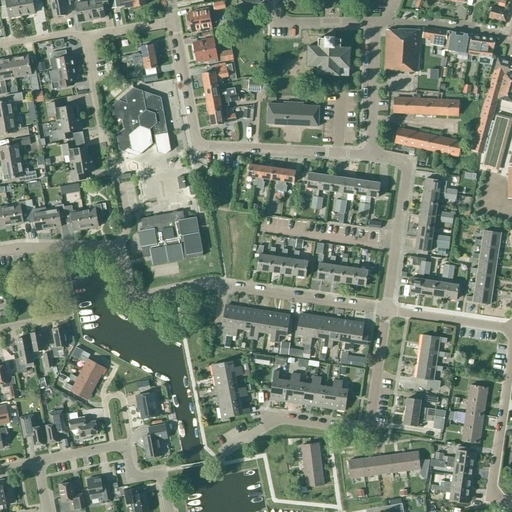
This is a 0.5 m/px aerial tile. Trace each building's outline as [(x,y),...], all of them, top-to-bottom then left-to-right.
[(9,18),(22,16),(19,0),(0,0),(2,7),(7,6),(9,18)] [(19,0),(22,16),(35,13),(32,2),(38,1),(38,0),(19,0)] [(70,1),(70,0),(51,0),(54,17),(67,14),(66,6),(71,5),(70,1)] [(79,22),(92,20),(88,1),(82,2),(81,0),(70,0),(70,1),(75,0),(79,22)] [(93,0),(88,1),(92,20),(104,17),(103,12),(109,11),(106,0),(93,0)] [(111,0),(112,9),(121,7),(119,0),(111,0)] [(123,0),(126,9),(134,7),(146,5),(144,0),(123,0)] [(224,1),(213,3),(214,10),(225,8),(224,1)] [(489,18),(505,22),(508,11),(492,7),(489,18)] [(188,13),(189,23),(215,18),(215,14),(209,15),(208,8),(197,10),(198,11),(188,13)] [(216,22),(215,18),(189,23),(191,32),(201,30),(201,31),(212,29),(211,23),(216,22)] [(430,44),(445,46),(448,32),(424,28),(422,38),(431,39),(430,44)] [(384,71),(418,72),(420,30),(398,29),(398,30),(386,30),(384,71)] [(445,50),(457,52),(460,33),(448,32),(445,50)] [(471,35),(460,33),(457,52),(468,54),(471,35)] [(481,45),(482,36),(472,35),(467,63),(471,62),(473,56),(479,57),(481,45)] [(493,59),(496,39),(482,36),(481,45),(479,57),(478,64),(492,66),(493,59)] [(195,52),(215,49),(213,38),(203,40),(203,41),(193,43),(195,52)] [(339,76),(349,76),(351,48),(340,47),(341,39),(334,39),(325,39),(318,38),(318,46),(308,46),(307,66),(317,67),(317,75),(339,76)] [(123,62),(133,60),(155,56),(153,44),(141,47),(143,55),(139,55),(139,54),(122,57),(123,62)] [(217,59),(215,49),(195,52),(197,62),(207,60),(207,61),(217,59)] [(55,59),(57,70),(75,67),(73,55),(67,56),(66,50),(52,53),(53,59),(55,59)] [(221,63),(231,61),(229,51),(219,52),(221,63)] [(30,69),(28,55),(12,58),(15,78),(28,75),(31,87),(32,87),(38,86),(35,68),(30,69)] [(145,70),(157,67),(155,56),(133,60),(134,65),(141,64),(140,62),(144,62),(145,70)] [(0,60),(0,82),(1,86),(2,94),(7,93),(6,86),(5,80),(15,78),(12,58),(0,60)] [(511,69),(511,61),(497,58),(494,71),(504,74),(510,75),(511,69)] [(73,85),(71,79),(77,78),(75,67),(57,70),(50,72),(53,89),(73,85)] [(445,68),(444,68),(443,76),(450,77),(451,69),(445,68)] [(127,73),(128,79),(142,76),(143,76),(142,70),(127,73)] [(202,74),(204,88),(217,86),(216,79),(228,77),(227,72),(227,70),(215,72),(202,74)] [(478,129),(472,150),(483,153),(484,152),(492,121),(498,99),(505,74),(494,71),(491,82),(487,94),(484,106),(481,118),(478,129)] [(143,76),(142,76),(143,82),(143,83),(144,83),(157,80),(158,80),(157,79),(156,74),(146,75),(143,76)] [(498,99),(511,102),(511,75),(505,74),(498,99)] [(249,80),(248,91),(261,92),(261,81),(249,80)] [(235,88),(218,91),(217,86),(204,88),(206,100),(236,95),(235,88)] [(111,107),(113,117),(122,120),(124,129),(117,135),(119,150),(138,156),(141,153),(152,143),(156,145),(158,153),(165,155),(170,150),(168,136),(161,98),(151,95),(134,88),(111,107)] [(43,91),(36,92),(37,102),(44,101),(43,91)] [(0,101),(0,118),(14,116),(11,103),(23,101),(22,93),(4,96),(5,101),(0,101)] [(236,95),(206,100),(209,112),(222,110),(230,108),(228,102),(239,100),(238,94),(236,95)] [(394,98),(394,112),(415,113),(416,99),(394,98)] [(436,114),(437,100),(416,99),(415,113),(436,114)] [(459,101),(437,100),(436,114),(458,115),(459,101)] [(56,122),(77,118),(74,105),(62,107),(61,101),(48,104),(50,115),(55,114),(56,122)] [(267,124),(318,127),(319,107),(303,106),(303,103),(284,102),(284,105),(268,104),(267,124)] [(235,114),(223,116),(222,110),(209,112),(211,126),(224,123),(236,121),(235,114)] [(35,112),(28,113),(30,123),(37,122),(35,112)] [(486,153),(482,166),(496,169),(510,118),(496,115),(495,121),(492,121),(484,152),(486,153)] [(28,127),(21,128),(20,124),(15,125),(14,116),(0,118),(0,134),(11,133),(12,138),(29,135),(28,127)] [(77,118),(56,122),(57,129),(56,130),(58,141),(73,138),(71,132),(81,130),(79,117),(77,118)] [(416,147),(419,133),(398,129),(395,143),(416,147)] [(437,151),(440,138),(419,133),(416,147),(437,151)] [(0,154),(2,163),(21,160),(20,152),(25,151),(24,146),(31,145),(29,137),(12,140),(13,145),(0,147),(0,154)] [(461,142),(440,138),(437,151),(458,156),(461,142)] [(74,162),(88,160),(88,159),(86,147),(75,149),(74,143),(62,145),(64,156),(69,155),(70,163),(74,162)] [(94,171),(92,159),(88,159),(88,160),(74,162),(76,170),(71,171),(72,181),(84,179),(83,173),(94,171)] [(23,169),(21,160),(2,163),(4,179),(19,177),(19,182),(37,179),(35,171),(29,172),(28,168),(23,169)] [(253,187),(258,188),(261,166),(250,164),(248,176),(256,178),(255,181),(254,181),(253,187)] [(272,168),(261,166),(258,188),(263,189),(264,182),(262,182),(263,179),(271,180),(272,168)] [(281,191),(284,169),(272,168),(271,180),(278,181),(278,184),(276,184),(276,190),(281,191)] [(295,171),(284,169),(281,191),(286,192),(286,186),(285,185),(286,182),(294,183),(295,171)] [(316,209),(318,196),(319,189),(321,175),(309,173),(307,188),(313,189),(311,208),(316,209)] [(319,189),(330,191),(333,176),(321,175),(319,189)] [(177,177),(179,189),(186,188),(184,176),(177,177)] [(342,193),(344,178),(333,176),(330,191),(342,193)] [(344,213),(346,200),(347,193),(354,194),(356,180),(344,178),(342,193),(341,200),(340,212),(344,213)] [(456,195),(457,190),(439,188),(440,181),(426,178),(424,190),(439,193),(444,194),(444,193),(456,195)] [(363,216),(368,181),(356,180),(354,194),(360,195),(357,215),(363,216)] [(368,217),(370,205),(371,197),(378,198),(380,183),(368,181),(363,216),(368,217)] [(437,204),(439,193),(424,190),(422,202),(437,204)] [(36,232),(49,230),(46,211),(36,212),(35,206),(33,206),(32,200),(26,201),(27,211),(28,214),(29,219),(29,223),(35,222),(36,232)] [(27,211),(26,201),(18,202),(18,205),(8,207),(11,226),(24,224),(23,220),(29,219),(28,214),(27,211)] [(435,216),(437,204),(422,202),(420,214),(435,216)] [(93,206),(93,209),(83,211),(86,229),(99,227),(97,218),(103,217),(102,210),(106,209),(105,203),(93,206)] [(55,206),(56,209),(46,211),(49,230),(62,228),(60,218),(65,217),(64,210),(65,210),(64,207),(63,205),(55,206)] [(74,232),(86,229),(83,211),(73,212),(72,206),(64,207),(65,210),(64,210),(65,217),(66,223),(72,222),(74,232)] [(0,228),(11,226),(8,207),(0,208),(0,228)] [(141,219),(143,230),(139,231),(143,258),(151,256),(152,265),(184,260),(203,256),(196,217),(184,219),(183,211),(141,219)] [(433,228),(435,216),(420,214),(419,226),(433,228)] [(432,240),(433,228),(419,226),(417,238),(432,240)] [(475,239),(474,244),(481,245),(498,247),(501,233),(484,230),(482,240),(475,239)] [(430,252),(431,245),(436,246),(449,248),(449,242),(437,241),(437,240),(432,240),(417,238),(415,249),(430,252)] [(296,259),(293,259),(286,258),(287,250),(289,240),(284,239),(283,249),(281,257),(284,258),(281,274),(293,275),(296,259)] [(317,243),(315,254),(319,254),(322,255),(324,244),(317,243)] [(271,256),(270,256),(262,254),(264,246),(259,245),(258,254),(259,254),(257,270),(269,272),(271,256)] [(481,245),(480,255),(473,254),(472,258),(479,259),(496,262),(498,247),(481,245)] [(271,256),(269,272),(281,274),(284,258),(281,257),(274,256),(275,248),(271,247),(270,256),(271,256)] [(293,259),(296,259),(293,275),(305,277),(308,261),(298,260),(299,251),(295,251),(293,259)] [(329,281),(331,265),(329,264),(322,263),(323,255),(322,255),(319,254),(318,263),(319,263),(317,279),(329,281)] [(343,266),(341,266),(334,265),(335,257),(331,256),(329,264),(331,265),(329,281),(341,283),(343,266)] [(341,283),(353,284),(356,268),(353,268),(346,267),(347,259),(343,258),(341,266),(343,266),(341,283)] [(496,262),(479,259),(478,269),(471,268),(470,273),(477,274),(477,273),(494,276),(496,262)] [(359,260),(354,260),(353,268),(356,268),(353,284),(365,286),(367,270),(358,269),(359,260)] [(424,274),(426,262),(420,261),(418,279),(411,278),(409,292),(421,294),(423,280),(424,274)] [(444,264),(442,277),(441,282),(435,281),(432,296),(444,298),(446,283),(449,265),(444,264)] [(456,300),(458,285),(452,284),(454,266),(449,265),(446,283),(444,298),(456,300)] [(494,276),(477,273),(477,274),(476,283),(469,282),(468,287),(475,288),(492,290),(494,276)] [(421,294),(432,296),(435,281),(423,280),(421,294)] [(475,288),(474,297),(466,296),(466,301),(490,304),(492,290),(475,288)] [(231,335),(232,335),(236,308),(225,306),(222,326),(229,327),(228,335),(231,335)] [(237,328),(244,329),(247,309),(236,308),(232,335),(236,336),(237,328)] [(249,338),(253,339),(257,311),(247,309),(244,329),(250,330),(249,338)] [(265,333),(268,312),(257,311),(253,339),(257,339),(258,332),(265,333)] [(271,334),(270,341),(274,342),(279,314),(268,312),(265,333),(271,334)] [(286,336),(289,316),(279,314),(274,342),(278,343),(280,335),(286,336)] [(303,336),(302,344),(306,345),(310,317),(300,315),(297,335),(303,336)] [(312,337),(318,338),(321,318),(310,317),(306,345),(311,345),(312,337)] [(327,348),(332,320),(321,318),(318,338),(324,339),(323,347),(327,348)] [(333,341),(339,342),(342,321),(332,320),(327,348),(332,348),(333,341)] [(349,351),(353,323),(342,321),(339,342),(345,343),(344,350),(349,351)] [(363,332),(364,325),(353,323),(349,351),(353,352),(354,344),(367,346),(368,333),(363,332)] [(55,343),(49,344),(52,357),(58,356),(57,350),(62,349),(61,346),(68,345),(64,327),(52,330),(55,343)] [(29,334),(33,352),(45,349),(41,332),(29,334)] [(447,339),(423,335),(420,349),(437,352),(439,342),(446,343),(447,339)] [(224,337),(215,336),(213,346),(222,347),(224,337)] [(18,374),(27,372),(26,367),(34,366),(28,337),(16,339),(20,358),(15,359),(18,374)] [(304,349),(303,358),(310,359),(311,350),(304,349)] [(445,353),(437,352),(420,349),(418,364),(435,366),(437,356),(444,357),(445,353)] [(44,354),(46,368),(52,366),(50,353),(44,354)] [(85,363),(82,370),(99,379),(105,368),(88,359),(81,355),(79,360),(85,363)] [(348,364),(360,366),(361,360),(349,358),(348,364)] [(212,365),(214,376),(242,370),(241,366),(234,368),(232,361),(212,365)] [(435,366),(418,364),(416,378),(427,380),(426,386),(439,388),(440,381),(433,380),(435,371),(442,372),(442,367),(435,366)] [(18,397),(14,377),(8,378),(5,365),(0,366),(0,384),(2,384),(3,389),(9,387),(10,394),(11,398),(18,397)] [(93,389),(99,379),(82,370),(78,378),(71,374),(69,378),(76,382),(76,380),(93,389)] [(243,375),(242,370),(214,376),(216,386),(236,382),(235,376),(243,375)] [(32,371),(25,372),(27,379),(33,377),(32,371)] [(270,399),(281,400),(284,380),(278,379),(279,372),(274,371),(270,399)] [(290,381),(284,380),(281,400),(292,402),(296,374),(291,373),(290,381)] [(299,382),(300,375),(296,374),(292,402),(302,404),(305,383),(299,382)] [(313,377),(311,384),(305,383),(302,404),(313,405),(317,377),(313,377)] [(320,386),(321,378),(317,377),(313,405),(323,407),(326,387),(320,386)] [(76,380),(76,382),(73,387),(67,383),(64,387),(71,391),(88,400),(93,389),(76,380)] [(334,380),(332,387),(326,387),(323,407),(334,408),(338,380),(334,380)] [(341,389),(342,381),(338,380),(334,408),(345,410),(348,390),(341,389)] [(238,389),(236,382),(216,386),(218,397),(246,392),(246,391),(245,388),(245,387),(238,389)] [(487,388),(470,385),(468,399),(485,402),(487,388)] [(61,392),(60,393),(62,403),(66,399),(70,397),(61,392)] [(239,397),(247,396),(246,392),(218,397),(220,408),(240,404),(239,397)] [(139,404),(141,419),(157,416),(154,401),(156,400),(154,393),(136,396),(137,404),(139,404)] [(407,398),(405,411),(435,416),(436,410),(420,407),(421,400),(407,398)] [(483,416),(485,402),(468,399),(466,413),(483,416)] [(249,408),(242,410),(240,404),(220,408),(222,418),(250,413),(249,408)] [(0,423),(9,422),(5,407),(0,407),(0,423)] [(47,443),(60,441),(59,435),(66,433),(62,411),(49,413),(51,425),(44,426),(47,443)] [(435,416),(405,411),(403,424),(417,426),(418,419),(434,422),(433,428),(443,430),(444,417),(435,416)] [(481,429),(483,416),(466,413),(464,427),(481,429)] [(33,415),(20,418),(24,439),(31,437),(33,446),(46,444),(43,426),(35,427),(33,415)] [(69,420),(71,431),(79,430),(80,440),(90,439),(89,436),(98,434),(95,421),(86,423),(85,417),(69,420)] [(161,455),(158,439),(167,438),(165,425),(149,428),(150,435),(143,437),(147,458),(161,455)] [(0,448),(3,448),(1,439),(8,438),(6,427),(0,428),(0,448)] [(479,443),(481,429),(464,427),(462,441),(479,443)] [(301,445),(303,459),(320,457),(318,443),(301,445)] [(456,458),(448,457),(447,462),(473,465),(475,453),(457,450),(456,458)] [(418,452),(404,453),(406,471),(420,469),(418,452)] [(406,471),(404,453),(390,455),(392,473),(406,471)] [(390,455),(376,457),(378,474),(392,473),(390,455)] [(322,471),(320,457),(303,459),(305,473),(322,471)] [(378,474),(376,457),(362,459),(364,476),(378,474)] [(348,461),(351,478),(364,476),(362,459),(348,461)] [(429,459),(420,461),(421,468),(428,467),(429,459)] [(471,478),(473,465),(447,462),(446,466),(454,468),(453,475),(471,478)] [(306,487),(324,485),(322,471),(305,473),(306,487)] [(452,483),(444,482),(440,481),(439,486),(443,486),(469,490),(471,478),(453,475),(452,483)] [(102,489),(102,486),(104,486),(102,477),(87,479),(90,499),(99,498),(100,504),(112,502),(109,487),(102,489)] [(0,481),(0,502),(3,504),(14,502),(12,488),(7,485),(5,485),(4,481),(0,481)] [(70,501),(71,510),(84,508),(82,494),(74,495),(72,482),(59,484),(62,502),(70,501)] [(450,500),(468,503),(469,490),(443,486),(443,491),(451,493),(450,500)] [(133,501),(135,511),(149,511),(146,493),(139,494),(138,488),(124,491),(126,502),(133,501)] [(403,511),(402,503),(390,505),(391,511),(387,511),(403,511)]
